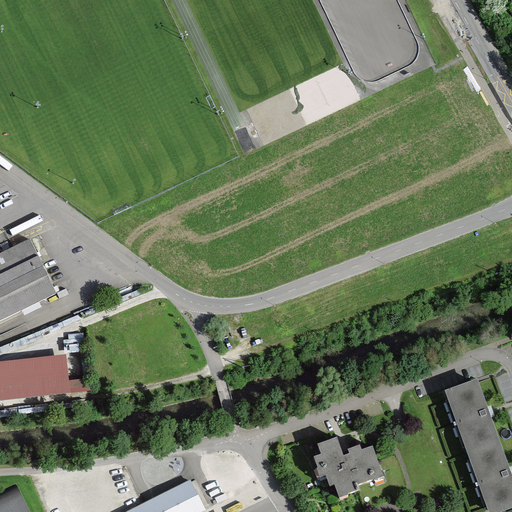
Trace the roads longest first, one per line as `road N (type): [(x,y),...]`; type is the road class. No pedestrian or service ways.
road 1 (residential): [(174,295),(218,306),(274,297),(511,207)]
road 2 (residential): [(239,437),(486,350),(511,367)]
road 3 (unclassified): [(0,160),(174,295)]
road 4 (unclassified): [(174,295),(208,347),(239,437)]
road 5 (residential): [(111,461),(239,437)]
